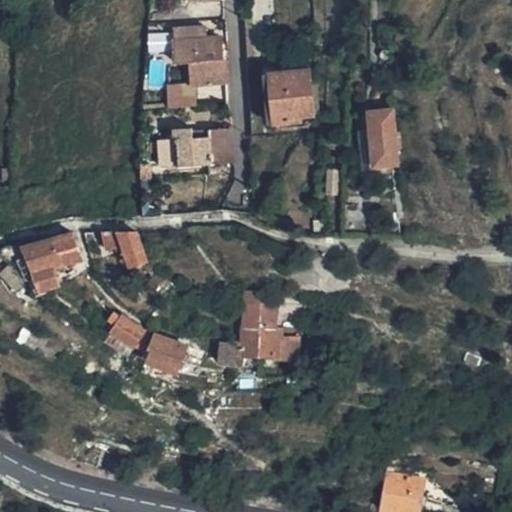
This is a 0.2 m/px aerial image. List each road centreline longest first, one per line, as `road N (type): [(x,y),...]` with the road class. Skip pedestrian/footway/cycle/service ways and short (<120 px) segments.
road 1 (tertiary): [(205,511),(57,484),(0,457)]
road 2 (residential): [(240,0),(245,174)]
